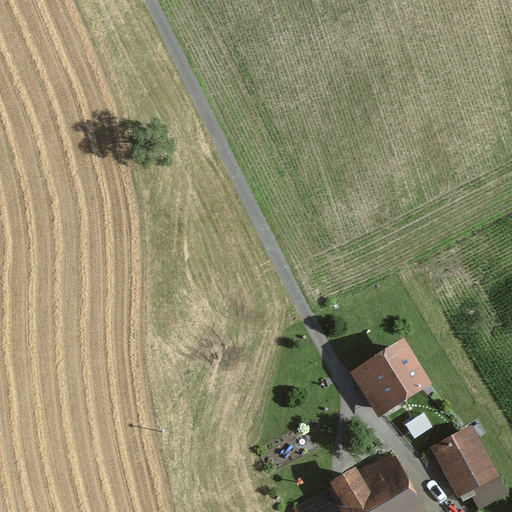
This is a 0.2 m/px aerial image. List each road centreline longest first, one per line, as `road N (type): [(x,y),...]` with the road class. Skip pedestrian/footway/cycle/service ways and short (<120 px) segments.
road 1 (track): [(351,402),(148,0)]
road 2 (track): [(351,402),(453,511)]
